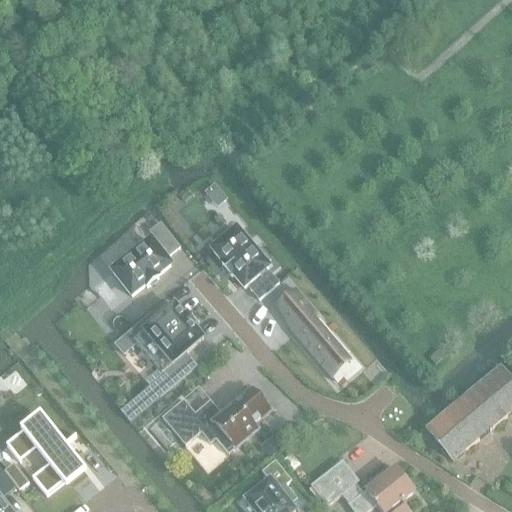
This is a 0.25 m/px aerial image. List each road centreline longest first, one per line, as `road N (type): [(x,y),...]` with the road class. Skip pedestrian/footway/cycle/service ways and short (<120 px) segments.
road 1 (residential): [(361,417),(290,387),(199,281)]
road 2 (residential): [(495,511),(361,417)]
